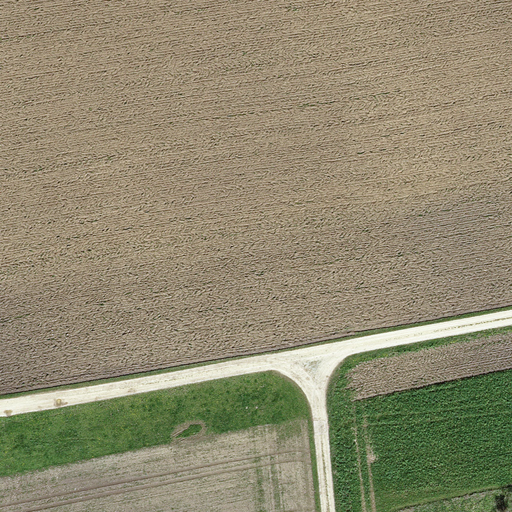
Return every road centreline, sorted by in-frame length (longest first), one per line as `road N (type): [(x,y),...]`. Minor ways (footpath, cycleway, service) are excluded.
road 1 (track): [(0,409),(319,362)]
road 2 (track): [(319,362),(511,324)]
road 3 (track): [(319,362),(332,511)]
